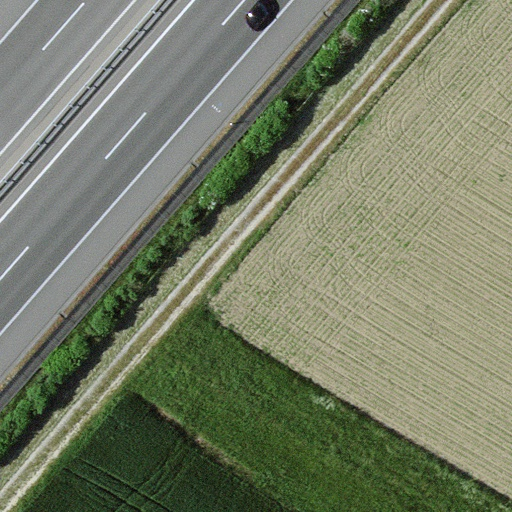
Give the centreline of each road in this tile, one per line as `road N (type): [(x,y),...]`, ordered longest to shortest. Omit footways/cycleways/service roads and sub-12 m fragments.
road 1 (track): [(0,504),(438,0)]
road 2 (motorway): [(0,279),(243,0)]
road 3 (motorway): [(86,0),(0,98)]
